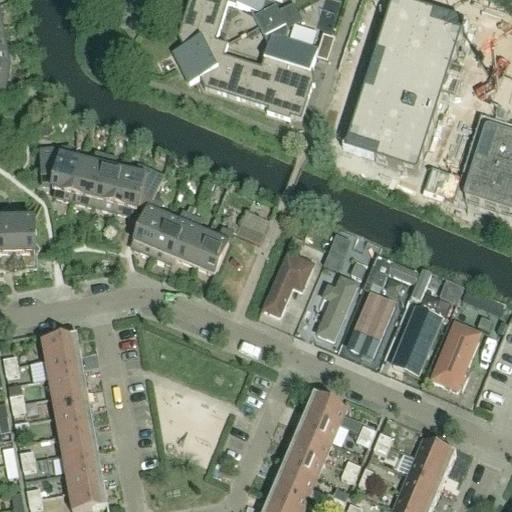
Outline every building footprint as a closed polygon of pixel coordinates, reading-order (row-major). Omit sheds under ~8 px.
[(110,0),(112,4),(104,8),(112,26),(130,17),(126,9),(135,5),(132,0),(110,0)] [(288,34),(274,6),(264,3),(265,0),(190,0),(178,40),(183,51),(173,56),(182,74),(185,79),(189,87),(199,82),(205,92),(268,113),(267,116),(289,124),(290,120),(301,123),(312,88),(307,86),(317,54),(285,44),(288,34)] [(392,5),(390,7),(374,57),(369,56),(359,89),(364,90),(346,145),(376,154),(373,163),(412,175),(414,175),(416,174),(417,173),(461,34),(432,25),(434,16),(395,4),(393,4),(392,5)] [(6,91),(9,67),(6,52),(0,53),(0,93),(6,95),(6,91)] [(38,131),(38,132),(38,133),(39,135),(39,136),(40,137),(41,138),(42,138),(43,139),(44,139),(45,139),(47,139),(48,139),(49,138),(50,138),(51,137),(52,136),(52,135),(52,133),(53,132),(52,131),(52,130),(52,129),(51,128),(50,127),(49,126),(48,125),(47,125),(45,125),(44,125),(43,125),(42,126),(41,127),(40,128),(39,129),(39,130),(38,131)] [(465,204),(466,204),(511,219),(511,139),(493,134),(484,163),(475,160),(463,200),(463,201),(463,202),(464,203),(465,204)] [(72,205),(83,165),(71,162),(71,151),(45,153),(44,153),(41,153),(43,186),(54,188),(52,194),(56,195),(56,201),(72,205)] [(93,211),(106,160),(96,157),(95,167),(83,165),(72,205),(93,211)] [(114,216),(125,175),(113,172),(117,163),(106,160),(93,211),(114,216)] [(154,204),(164,180),(162,179),(162,180),(139,170),(137,178),(125,175),(114,216),(131,220),(133,214),(138,215),(139,210),(149,212),(153,204),(154,204)] [(152,260),(169,221),(158,217),(163,208),(154,204),(153,204),(149,212),(132,252),(152,260)] [(183,214),(178,225),(169,221),(152,260),(172,269),(175,262),(193,219),(183,214)] [(260,250),(270,226),(247,217),(237,240),(260,250)] [(215,279),(229,247),(233,237),(223,233),(220,243),(199,234),(203,223),(193,219),(175,262),(215,279)] [(37,250),(36,225),(0,225),(0,274),(37,274),(37,263),(37,258),(39,254),(37,250)] [(300,256),(304,246),(293,241),(289,251),(289,252),(300,256)] [(339,275),(344,263),(329,257),(324,269),(339,275)] [(291,298),(305,303),(315,273),(282,262),(263,323),(281,329),(291,298)] [(394,266),(389,278),(414,289),(419,276),(394,266)] [(361,283),(366,272),(356,268),(351,279),(361,283)] [(383,292),(387,282),(387,281),(377,277),(375,276),(376,276),(372,274),(372,273),(367,286),(372,288),(373,288),(383,292)] [(432,298),(438,282),(423,275),(417,291),(432,298)] [(331,286),(314,345),(337,351),(354,292),(331,286)] [(367,301),(348,355),(374,364),(393,311),(367,301)] [(446,319),(451,308),(440,304),(436,315),(446,319)] [(488,336),(493,326),(482,321),(477,332),(488,336)] [(447,331),(430,392),(462,401),(479,340),(447,331)] [(81,359),(77,339),(43,346),(46,365),(81,359)] [(120,342),(122,360),(135,358),(133,340),(120,342)] [(84,378),(81,359),(46,365),(49,384),(84,378)] [(3,364),(5,373),(18,370),(16,361),(3,364)] [(20,379),(18,370),(5,373),(7,382),(20,379)] [(88,397),(84,378),(49,384),(53,403),(88,397)] [(91,416),(88,397),(53,403),(56,422),(91,416)] [(339,430),(347,412),(314,398),(307,416),(339,430)] [(9,401),(11,410),(25,408),(23,399),(9,401)] [(0,408),(0,423),(8,422),(5,408),(0,408)] [(27,417),(25,408),(11,410),(13,420),(27,417)] [(95,435),(91,416),(56,422),(60,441),(95,435)] [(332,448),(339,430),(307,416),(299,434),(332,448)] [(11,437),(8,422),(0,423),(0,435),(1,438),(11,437)] [(28,426),(15,429),(16,438),(30,435),(28,426)] [(363,430),(360,439),(372,444),(375,435),(363,430)] [(324,465),(332,448),(299,434),(292,451),(324,465)] [(98,454),(95,435),(60,441),(63,460),(98,454)] [(380,438),(377,446),(389,451),(393,443),(380,438)] [(368,452),(372,444),(360,439),(356,447),(368,452)] [(448,476),(456,458),(423,444),(416,462),(448,476)] [(386,459),(389,451),(377,446),(374,454),(386,459)] [(317,483),(324,465),(292,451),(284,469),(317,483)] [(3,454),(6,469),(16,467),(14,452),(3,454)] [(101,473),(98,454),(63,460),(66,479),(101,473)] [(20,458),(21,467),(35,465),(34,456),(20,458)] [(441,494),(448,476),(416,462),(408,480),(441,494)] [(37,474),(35,465),(21,467),(23,476),(37,474)] [(348,466),(345,474),(357,479),(361,471),(348,466)] [(19,481),(16,467),(6,469),(8,483),(19,481)] [(309,501),(317,483),(284,469),(277,487),(309,501)] [(105,492),(101,473),(66,479),(70,498),(105,492)] [(365,473),(362,481),(374,487),(378,478),(365,473)] [(353,488),(357,479),(345,474),(341,482),(353,488)] [(434,511),(441,494),(408,480),(401,497),(434,511)] [(371,495),(374,487),(362,481),(358,489),(371,495)] [(286,511),(304,511),(309,501),(277,487),(269,505),(286,511)] [(105,492),(70,498),(72,511),(103,511),(108,511),(105,492)] [(27,496),(28,505),(42,502),(40,493),(27,496)] [(11,499),(13,511),(23,511),(24,511),(21,497),(11,499)] [(433,511),(434,511),(401,497),(394,511),(433,511)] [(333,501),(330,510),(335,511),(342,511),(345,506),(333,501)] [(41,511),(43,511),(42,502),(28,505),(29,511),(41,511)]
